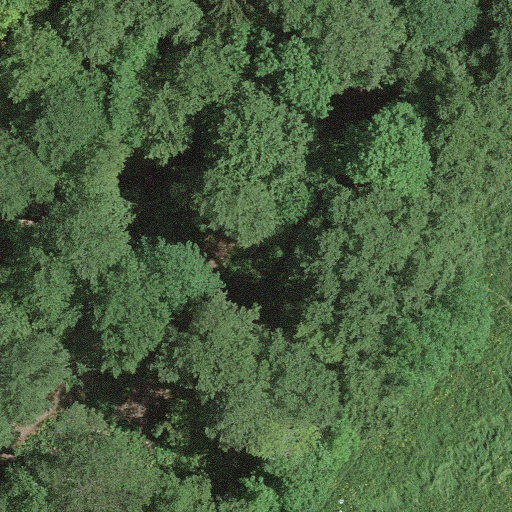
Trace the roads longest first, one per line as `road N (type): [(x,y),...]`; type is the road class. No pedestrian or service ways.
road 1 (track): [(0,458),(66,406),(358,116),(500,0)]
road 2 (track): [(338,136),(385,0)]
